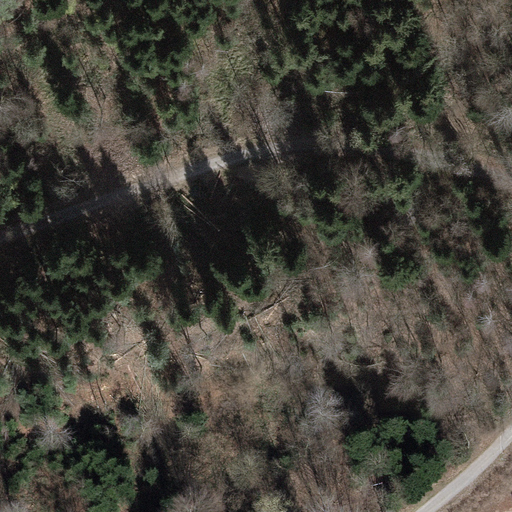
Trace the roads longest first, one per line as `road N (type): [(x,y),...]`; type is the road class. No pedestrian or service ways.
road 1 (track): [(511,176),(365,143),(298,139),(237,147)]
road 2 (track): [(237,147),(0,231)]
